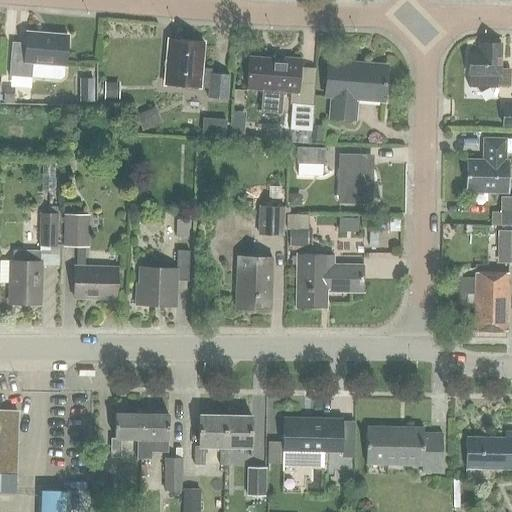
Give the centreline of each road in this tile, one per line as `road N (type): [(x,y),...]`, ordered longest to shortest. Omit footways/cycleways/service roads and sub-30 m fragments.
road 1 (tertiary): [(0,350),(423,351)]
road 2 (residential): [(417,17),(75,0)]
road 3 (residential): [(423,351),(417,17)]
